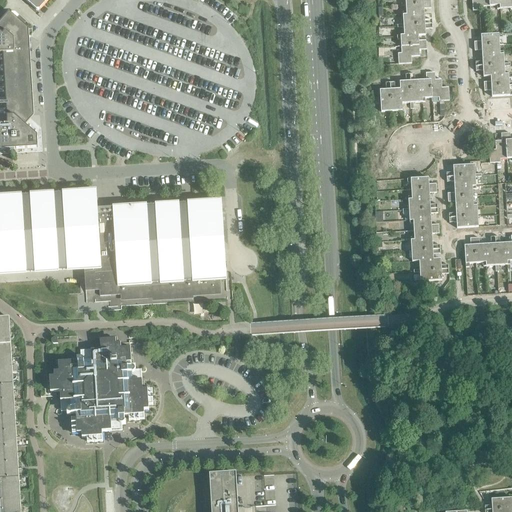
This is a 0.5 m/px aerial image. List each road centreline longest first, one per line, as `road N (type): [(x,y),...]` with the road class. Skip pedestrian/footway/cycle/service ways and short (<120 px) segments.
road 1 (secondary): [(339,410),(313,0)]
road 2 (secondary): [(281,0),(312,409)]
road 3 (unclassified): [(240,264),(226,170),(216,164),(52,173)]
road 4 (tertiary): [(290,437),(141,451),(125,469),(125,511)]
road 5 (tertiary): [(137,511),(136,480),(159,458),(291,451)]
road 6 (unclassified): [(52,173),(45,40),(78,0)]
